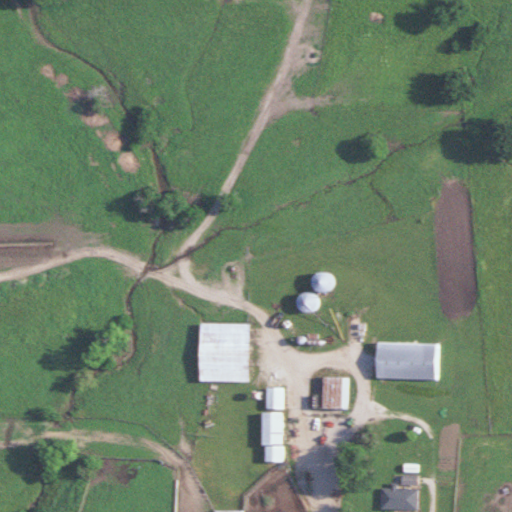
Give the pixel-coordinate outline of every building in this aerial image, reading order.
[(313,291),(329,291),(329,274),(313,274),(313,291)] [(295,301),(305,314),(317,305),(307,292),(295,301)] [(247,382),(247,323),(198,323),(198,382),(247,382)] [(375,379),(436,379),(436,343),(375,343),(375,379)] [(346,377),(321,377),(321,410),(346,410),(346,377)] [(264,409),(281,409),(281,388),(264,388),(264,409)] [(281,462),(281,412),(261,412),(261,462),(281,462)] [(379,509),(415,509),(416,486),(414,486),(415,476),(401,476),(400,487),(379,487),(379,509)]
